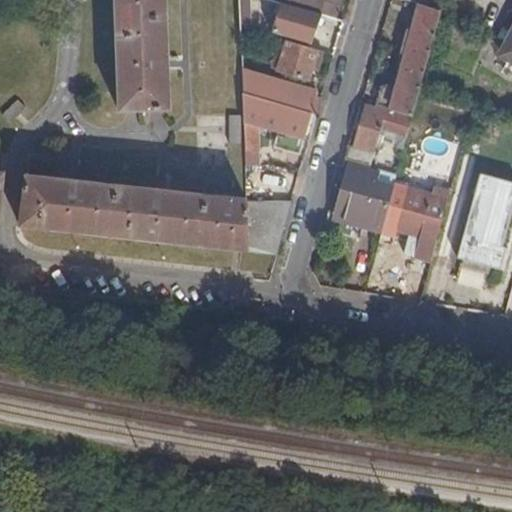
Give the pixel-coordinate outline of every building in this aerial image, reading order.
[(171,113),(166,0),(116,0),(120,115),(171,113)] [(284,0),(283,7),(324,18),(336,21),(339,7),(342,7),(344,0),(284,0)] [(445,0),(395,0),(421,8),(442,14),(445,0)] [(324,18),(283,7),(276,35),(315,46),(324,18)] [(414,120),(442,14),(421,8),(396,95),(392,114),(414,120)] [(320,75),(326,55),(280,42),(276,58),(284,61),(280,75),(311,85),(314,74),(320,75)] [(244,79),(245,98),(276,107),(280,90),(244,79)] [(379,110),(392,114),(396,95),(384,92),(379,110)] [(245,98),(247,155),(259,155),(259,129),(280,135),(276,150),(301,157),(312,118),(276,107),(245,98)] [(11,127),(27,112),(18,102),(2,118),(11,127)] [(351,148),(346,164),(371,171),(382,132),(408,139),(413,122),(367,108),(356,150),(351,148)] [(243,147),(242,119),(230,120),(231,147),(243,147)] [(337,218),(383,230),(394,191),(377,186),(379,179),(350,170),(337,218)] [(504,251),(511,221),(511,186),(481,178),(459,262),(501,274),(507,252),(504,251)] [(22,230),(251,257),(249,205),(27,180),(22,230)] [(397,233),(437,243),(448,202),(408,191),(397,233)] [(251,257),(278,261),(294,205),(249,205),(251,257)]
